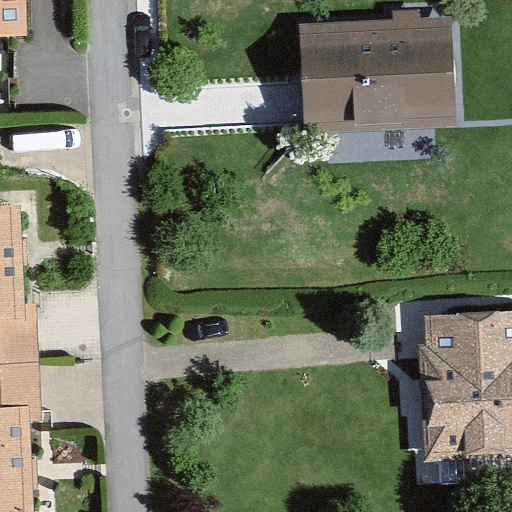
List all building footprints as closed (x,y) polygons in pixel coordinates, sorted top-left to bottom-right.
[(0,0),(0,31),(20,31),(19,0),(0,0)] [(455,28),(310,33),(313,134),(458,129),(455,28)] [(26,213),(0,213),(0,324),(28,324),(26,213)] [(511,316),(421,319),(419,465),(511,465),(511,316)] [(28,324),(0,324),(0,418),(30,418),(28,324)] [(0,418),(0,511),(31,511),(30,418),(0,418)]
